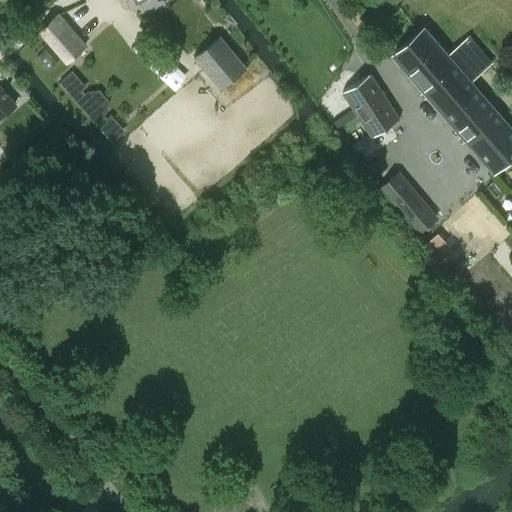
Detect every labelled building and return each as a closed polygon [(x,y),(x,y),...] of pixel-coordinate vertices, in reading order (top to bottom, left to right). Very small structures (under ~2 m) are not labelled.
[(66,64),(87,45),(59,12),(37,31),(66,64)] [(466,37),(447,54),(424,28),(392,56),(492,172),(511,154),(511,129),(470,81),(489,64),(466,37)] [(220,89),(245,68),(219,36),(193,57),(220,89)] [(81,90),(85,86),(71,71),(58,82),(111,142),(124,131),(110,114),(106,118),(102,114),(105,112),(108,101),(98,90),(87,91),(84,94),(81,90)] [(372,136),(398,118),(368,73),(342,90),(372,136)] [(0,87),(0,116),(14,104),(0,87)] [(416,234),(435,218),(397,172),(378,188),(416,234)] [(437,233),(423,244),(445,270),(459,258),(437,233)] [(441,403),(443,395),(437,389),(429,391),(427,399),(433,405),(441,403)]
